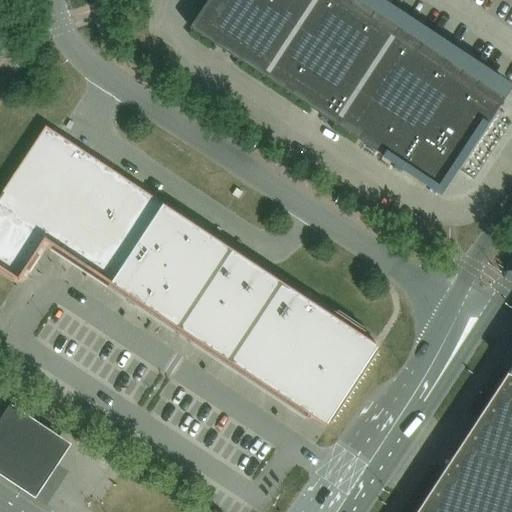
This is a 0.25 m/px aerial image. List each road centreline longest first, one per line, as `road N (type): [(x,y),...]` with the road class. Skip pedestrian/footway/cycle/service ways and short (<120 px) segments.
road 1 (unclassified): [(451,302),(64,45),(54,26),(55,0)]
road 2 (unclassified): [(511,160),(493,189),(469,205),(439,206),(178,37),(165,0)]
road 3 (tertiary): [(451,302),(312,511)]
road 4 (tertiary): [(358,511),(484,317)]
